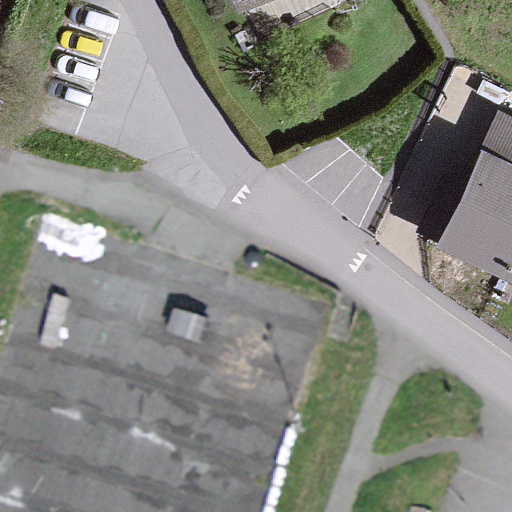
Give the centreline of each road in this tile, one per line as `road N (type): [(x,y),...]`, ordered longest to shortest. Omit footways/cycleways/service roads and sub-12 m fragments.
road 1 (residential): [(511,384),(411,320),(250,177),(138,0)]
road 2 (track): [(411,320),(337,511)]
